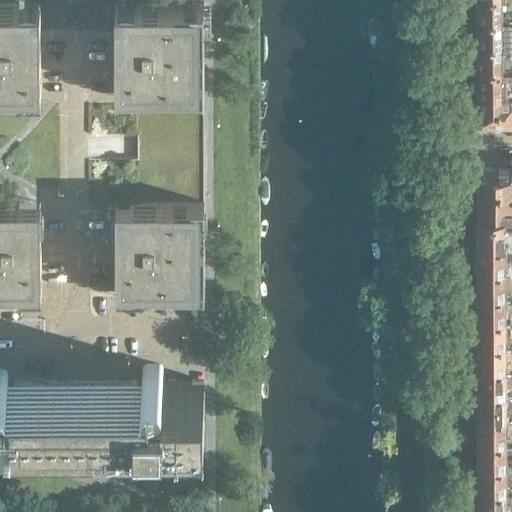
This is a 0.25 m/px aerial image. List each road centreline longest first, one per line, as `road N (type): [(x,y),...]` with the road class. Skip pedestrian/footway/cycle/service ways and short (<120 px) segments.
road 1 (residential): [(454,148),(454,511)]
road 2 (residential): [(76,328),(75,37)]
road 3 (residential): [(451,0),(454,148)]
